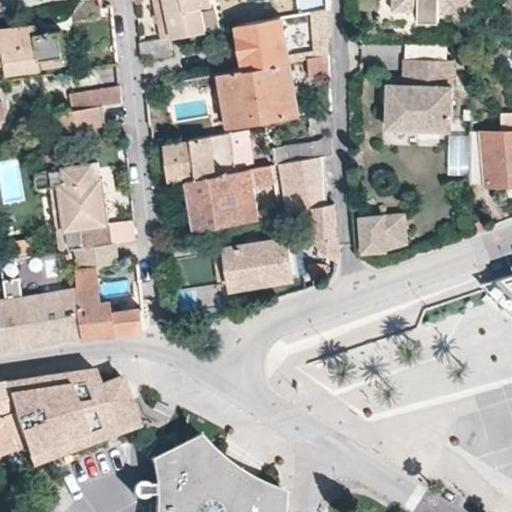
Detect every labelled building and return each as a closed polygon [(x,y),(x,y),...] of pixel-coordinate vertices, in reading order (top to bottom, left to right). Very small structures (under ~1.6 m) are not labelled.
[(155,0),(157,7),(164,37),(171,36),(207,30),(202,4),(212,3),(211,0),(155,0)] [(311,0),(314,11),(330,8),(330,0),(311,0)] [(393,0),(392,9),(417,11),(417,21),(439,22),(440,12),(474,12),(473,0),(393,0)] [(321,56),(331,55),(330,20),(330,8),(314,11),(315,17),(320,50),(321,56)] [(240,34),(247,69),(291,62),(290,55),(284,22),(283,17),(239,25),(240,34)] [(65,64),(61,30),(37,33),(37,26),(0,29),(0,61),(6,60),(7,71),(18,69),(31,68),(62,64),(65,64)] [(141,42),(143,58),(174,54),(171,36),(164,37),(141,42)] [(290,55),(291,62),(310,58),(321,56),(320,50),(301,53),(292,55),(290,55)] [(311,77),(323,76),(332,75),(331,55),(321,56),(310,58),(311,77)] [(405,58),(404,84),(388,84),(388,127),(451,127),(453,75),(454,59),(405,58)] [(227,126),(263,120),(271,119),(300,114),(291,62),(247,69),(223,73),(223,75),(228,106),(224,107),(227,126)] [(121,86),(90,91),(93,107),(104,106),(123,102),(121,86)] [(53,133),(72,130),(85,128),(107,124),(104,106),(93,107),(75,110),(49,113),(53,133)] [(233,131),(234,141),(236,156),(238,168),(239,170),(249,168),(248,161),(247,159),(244,142),(243,132),(242,129),(233,131)] [(187,176),(188,179),(239,170),(238,168),(236,156),(234,141),(233,131),(192,138),(192,141),(169,145),(173,178),(187,176)] [(511,131),(473,132),(472,184),(511,183),(511,131)] [(470,171),(470,133),(450,132),(449,171),(470,171)] [(311,141),(314,157),(327,155),(333,154),(333,137),(311,141)] [(289,208),(289,211),(316,206),(328,204),(328,183),(327,159),(327,155),(314,157),(282,163),(286,190),(289,208)] [(60,227),(63,249),(77,248),(87,246),(85,226),(112,223),(106,177),(103,177),(101,162),(39,169),(37,179),(39,185),(54,184),(63,183),(69,226),(60,227)] [(196,228),(213,225),(260,217),(254,175),(267,173),(265,165),(249,168),(239,170),(188,179),(196,228)] [(60,227),(69,226),(63,183),(54,184),(59,227),(60,227)] [(340,237),(339,236),(337,220),(337,212),(336,202),(328,204),(316,206),(316,210),(318,218),(321,238),(324,238),(324,246),(339,259),(340,241),(340,237)] [(282,212),(280,205),(266,206),(268,215),(282,212)] [(406,227),(383,229),(382,217),(382,214),(358,216),(361,252),(387,250),(388,246),(408,245),(406,227)] [(406,227),(405,215),(382,217),(383,229),(406,227)] [(485,219),(475,222),(479,232),(488,228),(485,219)] [(288,238),(282,239),(257,243),(227,247),(234,286),(295,277),(294,275),(301,274),(297,254),(303,253),(301,238),(289,239),(288,238)] [(87,246),(77,248),(80,267),(86,266),(97,265),(103,264),(120,262),(117,242),(87,246)] [(6,285),(8,298),(10,315),(13,337),(15,348),(41,343),(51,341),(50,330),(44,293),(44,291),(43,285),(38,254),(5,258),(3,257),(6,285)] [(101,302),(97,265),(86,266),(80,267),(77,268),(79,286),(82,306),(86,336),(144,328),(147,326),(144,308),(113,312),(112,300),(101,302)] [(511,273),(480,284),(484,288),(496,302),(506,311),(511,315),(511,273)] [(43,285),(44,291),(63,289),(62,282),(43,285)] [(0,298),(8,298),(6,285),(0,285),(0,298)] [(205,320),(224,315),(219,285),(201,289),(205,320)] [(44,291),(44,293),(50,330),(51,341),(86,336),(82,306),(79,286),(63,289),(44,291)] [(0,350),(15,348),(13,337),(10,315),(8,298),(0,298),(0,350)] [(6,382),(14,412),(101,382),(97,369),(6,382)] [(101,382),(14,412),(26,445),(33,465),(141,426),(123,378),(103,386),(101,382)] [(0,453),(26,445),(14,412),(6,382),(0,383),(0,453)] [(200,433),(152,458),(155,471),(157,499),(163,485),(169,477),(176,471),(185,465),(193,461),(201,459),(210,459),(219,460),(226,462),(234,465),(219,453),(209,444),(200,433)] [(247,473),(234,465),(226,462),(219,460),(210,459),(201,459),(193,461),(185,465),(176,471),(169,477),(163,485),(157,499),(156,509),(156,511),(264,511),(263,502),(260,492),(256,484),(247,473)] [(284,511),(286,489),(274,486),(262,481),(247,473),(256,484),(260,492),(263,502),(264,511),(284,511)]
